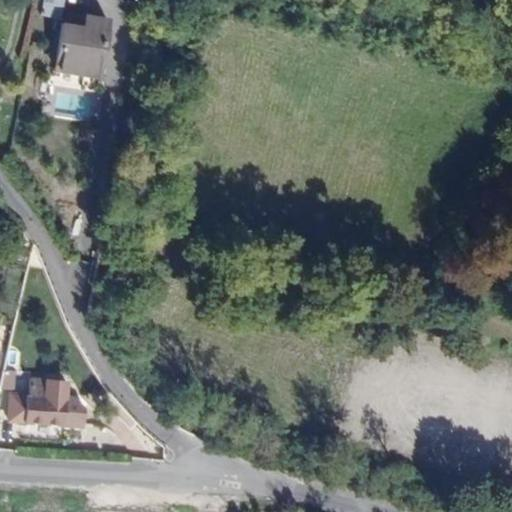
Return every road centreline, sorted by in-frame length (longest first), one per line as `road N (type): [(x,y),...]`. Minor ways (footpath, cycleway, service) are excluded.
road 1 (residential): [(0,189),(70,293),(102,372),(231,482)]
road 2 (residential): [(0,468),(231,482)]
road 3 (residential): [(231,482),(362,511)]
